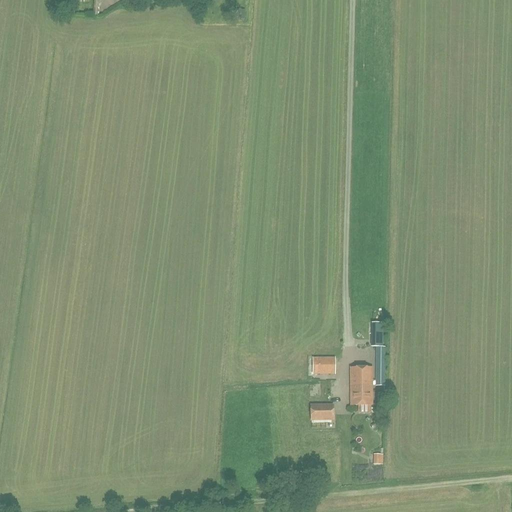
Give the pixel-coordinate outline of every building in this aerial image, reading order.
[(383,344),(383,324),(371,324),(370,344),(383,344)] [(375,348),(375,386),(384,386),(384,348),(375,348)] [(312,375),(334,374),(334,358),(312,359),(312,375)] [(350,369),(350,406),(371,405),(371,368),(350,369)] [(332,420),(332,406),(310,406),(310,421),(332,420)] [(376,454),(376,465),(385,465),(385,454),(376,454)]
